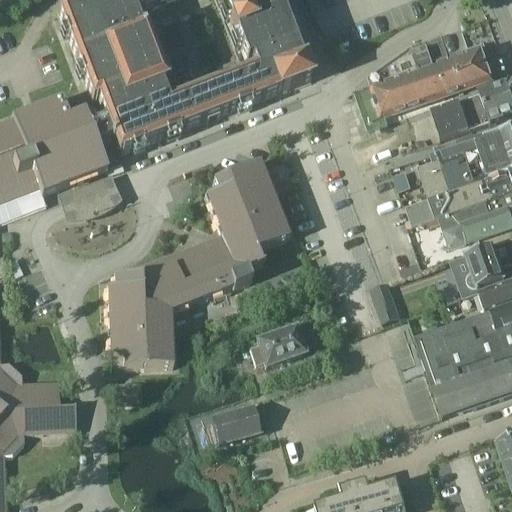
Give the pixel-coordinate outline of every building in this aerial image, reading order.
[(113,146),(114,146),(119,158),(279,96),(279,97),(289,93),(311,85),(303,66),(300,67),(274,0),(96,0),(97,0),(58,15),(65,33),(57,36),(64,55),(72,52),(92,105),(98,103),(105,121),(98,124),(105,144),(111,141),(113,146)] [(483,49),(465,56),(466,59),(357,97),(370,134),(385,129),(382,121),(492,83),(485,65),(488,64),(483,49)] [(414,54),(416,62),(428,58),(425,50),(414,54)] [(416,62),(419,69),(430,65),(428,58),(416,62)] [(441,145),(511,120),(511,99),(510,100),(507,90),(431,116),(441,145)] [(75,410),(74,410),(74,411),(60,412),(59,387),(22,389),(22,381),(9,368),(1,368),(0,340),(0,209),(39,194),(41,201),(56,195),(107,176),(96,147),(105,144),(98,124),(88,128),(84,116),(68,122),(61,102),(35,112),(26,116),(11,122),(12,126),(0,130),(0,494),(6,494),(4,461),(12,460),(24,448),(23,440),(43,439),(76,438),(76,437),(75,410)] [(481,144),(500,201),(511,197),(511,131),(484,141),(484,143),(481,144)] [(405,211),(412,231),(451,218),(500,201),(481,144),(478,145),(477,142),(430,158),(433,167),(418,172),(428,204),(405,211)] [(259,167),(253,170),(213,185),(217,196),(205,201),(219,239),(210,252),(208,253),(207,252),(174,265),(172,260),(141,272),(141,280),(113,281),(113,293),(107,294),(109,363),(122,362),(123,374),(173,372),(171,317),(233,293),(233,294),(251,287),(247,277),(263,270),(263,269),(262,269),(257,256),(289,244),(259,167)] [(107,176),(56,195),(62,211),(68,225),(78,225),(89,224),(101,219),(112,212),(118,205),(113,191),(107,176)] [(404,179),(394,182),(399,196),(408,193),(404,179)] [(511,231),(511,197),(500,201),(451,218),(460,228),(462,227),(469,246),(511,231)] [(511,243),(466,259),(477,293),(504,283),(503,280),(511,277),(511,243)] [(485,314),(511,304),(511,285),(479,297),(485,314)] [(511,308),(415,343),(443,422),(460,416),(460,417),(511,398),(511,308)] [(303,353),(316,348),(308,326),(294,330),(295,332),(257,346),(258,351),(250,353),(256,369),(264,367),(266,372),(305,358),(303,353)] [(219,449),(259,437),(252,411),(211,423),(219,449)] [(511,443),(497,449),(511,492),(511,443)] [(405,511),(398,487),(370,495),(368,486),(340,495),(342,503),(315,511),(314,511),(405,511)]
